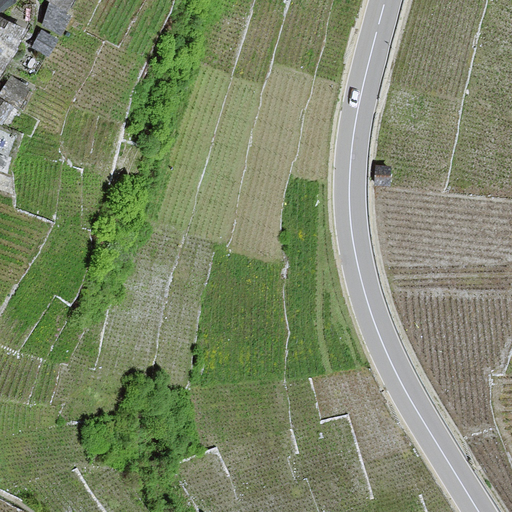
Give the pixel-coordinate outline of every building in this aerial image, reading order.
[(0,0),(0,9),(13,2),(13,0),(0,0)] [(72,9),(68,6),(56,0),(51,0),(44,24),(63,31),(72,9)] [(0,71),(22,31),(2,20),(0,19),(0,71)] [(56,39),(42,32),(34,47),(49,54),(56,39)] [(30,89),(10,77),(0,93),(19,106),(30,89)] [(12,107),(0,98),(0,122),(1,123),(12,107)] [(390,167),(377,166),(376,183),(389,184),(390,167)]
